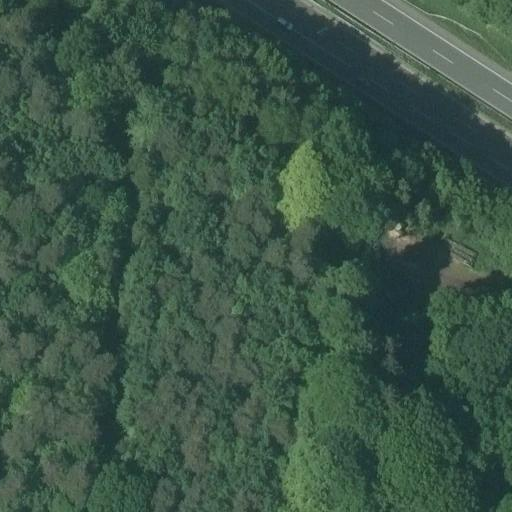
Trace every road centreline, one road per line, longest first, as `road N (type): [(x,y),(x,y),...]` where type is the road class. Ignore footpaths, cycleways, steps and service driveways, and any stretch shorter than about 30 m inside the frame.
road 1 (track): [(344,222),(337,511)]
road 2 (motorway): [(240,0),(352,68),(397,78)]
road 3 (motorway): [(511,93),(367,0)]
road 4 (motorway): [(279,0),(397,78)]
road 5 (motorway): [(397,78),(511,151)]
